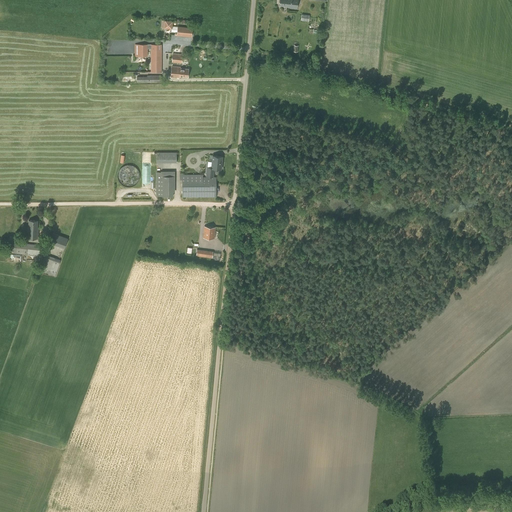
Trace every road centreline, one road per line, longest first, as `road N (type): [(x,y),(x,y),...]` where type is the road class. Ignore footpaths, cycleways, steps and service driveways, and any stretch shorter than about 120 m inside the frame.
road 1 (track): [(235,204),(205,511)]
road 2 (track): [(235,204),(0,204)]
road 3 (unclassified): [(235,204),(253,0)]
